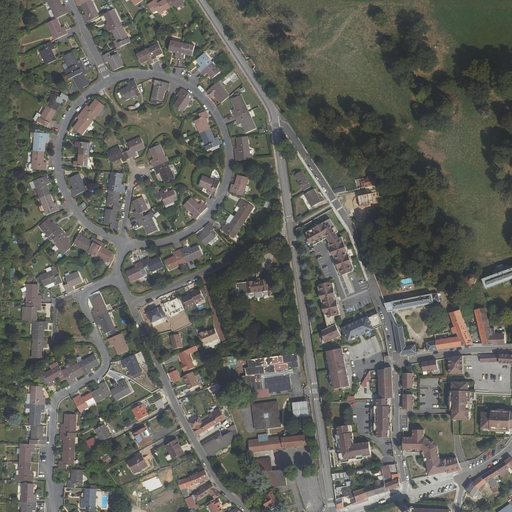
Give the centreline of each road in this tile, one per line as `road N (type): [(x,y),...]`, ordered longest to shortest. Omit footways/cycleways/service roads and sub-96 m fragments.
road 1 (residential): [(108,80),(159,74),(187,85),(215,112),(229,150),(225,185),(206,217),(176,238),(122,242)]
road 2 (tertiary): [(332,511),(290,225)]
road 3 (residential): [(397,360),(350,224),(286,127),(276,125)]
road 4 (residential): [(251,511),(219,484),(131,304)]
road 5 (residential): [(122,242),(79,216),(58,170),(66,120),(108,80)]
road 6 (residential): [(96,338),(103,369),(52,407),(52,507)]
road 7 (residential): [(131,304),(290,225)]
road 8 (tertiary): [(276,125),(201,0)]
road 9 (residential): [(397,360),(405,494)]
